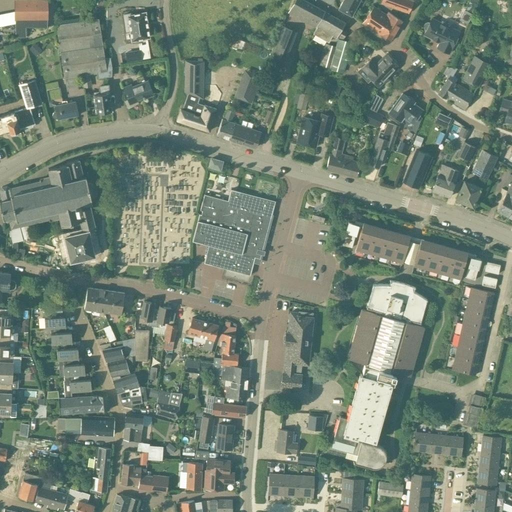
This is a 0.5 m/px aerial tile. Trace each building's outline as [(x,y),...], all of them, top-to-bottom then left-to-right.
[(14,0),(14,20),(15,20),(16,38),(26,37),(26,27),(47,27),(47,20),(48,20),(47,0),(14,0)] [(316,28),(325,12),(303,0),(294,0),(288,12),(316,28)] [(342,0),(338,9),(351,16),(355,9),(360,11),(365,0),(342,0)] [(408,13),(412,2),(405,0),(382,0),(381,3),(408,13)] [(475,0),(468,0),(466,10),(471,12),(475,0)] [(386,15),(373,7),(362,24),(389,42),(401,21),(388,13),(386,15)] [(134,13),(134,10),(121,12),(126,43),(150,39),(145,11),(134,13)] [(325,12),(316,28),(313,34),(329,43),(332,37),(336,39),(337,37),(342,40),(347,31),(341,29),(345,23),(325,12)] [(100,19),(58,25),(65,77),(97,72),(97,73),(98,78),(112,76),(112,69),(110,57),(105,58),(100,19)] [(440,23),(431,19),(429,23),(427,22),(424,23),(423,25),(423,27),(423,29),(425,31),(423,35),(439,43),(436,48),(448,54),(459,32),(449,27),(450,25),(441,21),(440,23)] [(297,31),(282,25),(269,55),(285,62),(297,31)] [(351,42),(342,40),(338,39),(336,47),(324,43),(318,65),(343,72),(351,42)] [(127,52),(128,61),(150,58),(147,41),(138,42),(140,50),(127,52)] [(35,43),(29,49),(35,54),(41,49),(35,43)] [(372,57),(357,71),(368,83),(371,80),(378,87),(397,67),(398,66),(386,54),(378,62),(372,57)] [(474,55),(462,78),(478,87),(490,64),(474,55)] [(180,109),(177,120),(208,131),(215,109),(204,105),(197,103),(199,97),(203,99),(204,61),(188,60),(185,60),(185,61),(184,92),(188,94),(182,110),(180,109)] [(438,94),(437,94),(445,99),(464,110),(473,95),(455,83),(457,79),(449,74),(447,78),(438,94)] [(242,75),(236,92),(253,99),(253,98),(259,81),(242,75)] [(132,83),(123,87),(127,97),(125,99),(128,108),(139,102),(139,100),(153,94),(147,79),(133,85),(132,83)] [(41,103),(35,80),(20,84),(26,107),(41,103)] [(57,81),(45,83),(46,90),(49,106),(55,105),(57,111),(55,112),(54,112),(53,113),(52,114),(52,116),(53,117),(54,118),(55,118),(56,119),(58,118),(58,119),(59,119),(61,119),(62,120),(63,120),(65,119),(66,118),(67,117),(78,115),(75,101),(63,103),(60,87),(58,88),(57,81)] [(327,83),(324,91),(337,96),(340,87),(327,83)] [(109,93),(108,85),(100,86),(101,94),(94,95),(96,113),(111,111),(109,93)] [(310,88),(301,86),(300,93),(297,92),(294,104),(297,105),(296,108),(305,110),(310,88)] [(496,90),(488,86),(486,91),(493,95),(496,90)] [(402,93),(388,112),(401,121),(403,118),(413,125),(423,110),(414,103),(414,102),(413,101),(413,99),(409,96),(407,97),(402,93)] [(511,100),(503,98),(498,112),(506,115),(504,121),(511,123),(511,107),(509,106),(511,100)] [(26,108),(16,111),(22,128),(35,124),(30,107),(26,108)] [(383,115),(367,107),(361,121),(377,127),(383,115)] [(229,139),(234,123),(231,122),(235,111),(227,108),(224,119),(222,119),(221,122),(217,134),(229,139)] [(274,112),(268,110),(264,121),(269,123),(274,112)] [(22,128),(16,111),(14,111),(14,112),(0,116),(0,133),(10,131),(10,132),(11,132),(14,135),(18,134),(20,130),(21,129),(20,129),(22,128)] [(439,112),(435,121),(447,127),(451,118),(439,112)] [(331,116),(322,114),(320,121),(303,117),(297,142),(314,146),(318,133),(327,135),(331,116)] [(453,118),(443,139),(452,143),(462,123),(453,118)] [(391,150),(396,135),(399,126),(387,121),(384,132),(380,131),(369,163),(379,166),(385,148),(391,150)] [(260,131),(234,123),(229,139),(255,147),(260,131)] [(462,128),(458,135),(466,139),(470,131),(462,128)] [(417,136),(413,145),(420,148),(423,139),(417,136)] [(344,140),(333,137),(332,143),(326,168),(357,176),(360,161),(352,159),(352,156),(341,154),(344,140)] [(399,141),(396,151),(404,154),(407,144),(399,141)] [(476,147),(465,141),(458,156),(469,161),(476,147)] [(491,153),(482,149),(471,171),(486,178),(497,153),(492,151),(491,153)] [(431,155),(416,150),(403,181),(412,185),(412,187),(416,189),(417,187),(431,155)] [(222,161),(211,158),(208,166),(219,168),(222,161)] [(0,190),(2,200),(0,200),(0,207),(3,219),(4,218),(5,219),(7,220),(8,220),(9,219),(11,226),(11,227),(48,217),(49,220),(60,218),(62,226),(80,221),(83,231),(88,230),(89,231),(95,229),(88,202),(92,201),(90,195),(92,195),(94,194),(96,191),(96,188),(96,186),(95,184),(94,183),(92,182),(91,181),(88,181),(87,181),(85,176),(83,176),(78,159),(66,161),(67,163),(48,168),(50,176),(40,178),(40,180),(10,188),(9,187),(7,185),(2,186),(0,188),(0,190)] [(458,170),(448,166),(444,177),(437,174),(432,190),(448,196),(454,181),(458,170)] [(479,187),(464,180),(456,199),(466,203),(466,205),(470,206),(471,205),(472,205),(479,187)] [(511,180),(496,209),(508,216),(511,207),(511,180)] [(227,200),(204,194),(200,210),(202,210),(201,214),(199,214),(192,240),(208,245),(203,263),(250,275),(254,257),(259,258),(275,201),(230,189),(227,200)] [(367,252),(375,225),(363,222),(356,248),(367,252)] [(375,225),(367,252),(379,255),(386,229),(375,225)] [(379,255),(391,258),(398,232),(386,229),(379,255)] [(83,231),(64,236),(70,261),(95,255),(94,255),(91,241),(89,231),(88,230),(83,231)] [(345,231),(342,245),(351,248),(355,234),(345,231)] [(398,232),(391,258),(402,262),(410,235),(398,232)] [(425,268),(433,241),(421,238),(413,265),(425,268)] [(425,268),(437,271),(444,245),(433,241),(425,268)] [(444,245),(437,271),(449,275),(456,248),(444,245)] [(468,251),(456,248),(449,275),(460,278),(468,251)] [(471,257),(465,277),(474,279),(477,269),(478,270),(481,259),(471,257)] [(487,262),(485,271),(498,274),(500,265),(487,262)] [(171,268),(170,275),(182,276),(183,268),(171,268)] [(10,273),(0,272),(0,301),(1,302),(2,298),(1,297),(2,289),(8,290),(11,290),(13,289),(15,288),(16,286),(16,284),(16,282),(14,280),(13,279),(9,278),(10,273)] [(484,276),(482,285),(495,288),(497,279),(484,276)] [(354,461),(353,461),(372,467),(373,467),(374,467),(375,467),(376,467),(377,467),(378,467),(379,466),(380,466),(381,465),(382,465),(383,464),(384,464),(384,463),(385,462),(386,461),(386,460),(387,459),(387,458),(387,457),(387,456),(387,455),(387,454),(387,453),(387,452),(387,451),(386,450),(386,449),(385,448),(384,447),(383,446),(382,445),(381,445),(381,444),(380,444),(379,444),(374,442),(375,439),(387,396),(388,393),(391,382),(392,381),(394,382),(395,378),(400,379),(402,371),(405,372),(411,374),(424,326),(410,322),(411,320),(421,323),(427,299),(424,297),(420,295),(417,293),(416,292),(415,292),(415,291),(412,290),(409,289),(406,288),(400,286),(395,285),(389,284),(384,284),(378,284),(373,284),(372,285),(366,307),(376,310),(376,313),(361,309),(347,357),(365,362),(362,373),(360,373),(350,408),(348,416),(347,417),(340,415),(331,446),(357,454),(355,461),(354,461)] [(471,287),(466,308),(489,313),(494,292),(471,287)] [(121,314),(124,292),(90,288),(86,290),(84,309),(121,314)] [(147,325),(152,326),(154,321),(156,321),(158,310),(153,309),(154,302),(144,301),(140,317),(144,317),(144,319),(148,320),(147,325)] [(154,321),(152,326),(166,329),(167,323),(173,324),(175,313),(170,312),(170,308),(159,306),(158,310),(156,321),(154,321)] [(0,324),(11,325),(11,309),(0,308),(0,324)] [(484,334),(489,313),(466,308),(461,328),(484,334)] [(59,310),(44,311),(45,328),(50,328),(65,327),(68,326),(65,326),(64,316),(62,316),(59,316),(59,310)] [(299,313),(290,312),(288,333),(285,332),(284,344),(286,344),(284,372),(283,372),(281,386),(300,388),(301,374),(300,374),(301,363),(308,363),(312,318),(298,316),(299,313)] [(188,333),(206,338),(203,349),(211,351),(218,325),(192,317),(188,333)] [(173,324),(167,323),(166,329),(164,339),(165,339),(163,350),(172,351),(174,341),(175,341),(177,325),(173,324)] [(0,340),(10,341),(11,325),(0,324),(0,340)] [(65,327),(50,328),(51,344),(52,344),(72,342),(71,332),(69,332),(66,332),(65,327)] [(480,354),(484,334),(461,328),(457,349),(480,354)] [(134,330),(134,349),(134,356),(135,360),(147,361),(149,330),(134,330)] [(223,342),(221,359),(237,361),(238,354),(233,353),(235,334),(220,333),(219,342),(223,342)] [(0,355),(9,356),(10,341),(0,340),(0,355)] [(72,342),(52,344),(52,349),(57,348),(57,349),(58,360),(63,359),(78,358),(77,347),(75,347),(72,348),(72,342)] [(134,356),(134,349),(128,350),(126,345),(103,350),(106,362),(134,356)] [(475,375),(480,354),(457,349),(452,370),(475,375)] [(0,355),(0,371),(12,372),(12,371),(13,356),(9,356),(0,355)] [(78,358),(63,359),(64,375),(70,375),(85,373),(84,363),(82,363),(79,363),(78,358)] [(222,372),(248,374),(249,367),(236,365),(237,361),(221,359),(214,358),(213,363),(212,367),(222,368),(222,372)] [(200,361),(186,359),(184,371),(198,373),(200,361)] [(129,373),(125,360),(107,364),(111,377),(129,373)] [(247,382),(248,374),(222,372),(222,368),(212,367),(213,363),(201,362),(200,369),(212,370),(212,374),(222,375),(221,379),(225,379),(247,382)] [(0,387),(11,388),(12,372),(0,371),(0,387)] [(313,372),(313,382),(323,383),(324,372),(313,372)] [(65,398),(71,397),(71,391),(91,390),(90,379),(88,379),(88,373),(85,373),(70,375),(64,375),(65,379),(63,379),(65,398)] [(139,389),(139,386),(135,374),(112,377),(118,394),(129,390),(132,404),(141,403),(139,389)] [(245,399),(247,382),(225,379),(224,385),(226,386),(225,397),(245,399)] [(11,403),(11,388),(0,387),(0,402),(11,403)] [(47,393),(47,398),(59,397),(58,390),(47,391),(47,393)] [(171,393),(159,390),(159,391),(157,398),(156,403),(158,404),(156,413),(175,418),(182,393),(171,392),(171,393)] [(84,396),(71,397),(65,398),(58,398),(59,413),(85,411),(108,410),(107,395),(84,396)] [(485,398),(483,398),(473,395),(464,424),(477,427),(485,398)] [(212,413),(212,414),(244,417),(245,406),(223,404),(224,398),(213,396),(213,403),(212,413)] [(11,403),(0,402),(0,416),(16,417),(17,403),(11,403)] [(46,404),(44,404),(37,403),(35,403),(34,416),(46,416),(46,404)] [(143,414),(126,413),(123,439),(140,442),(143,414)] [(309,415),(307,429),(321,430),(323,417),(309,415)] [(65,429),(80,429),(80,433),(112,435),(114,417),(91,416),(85,416),(81,416),(81,417),(65,418),(65,429)] [(204,416),(200,441),(210,443),(213,417),(204,416)] [(233,425),(218,423),(216,447),(230,449),(233,425)] [(292,430),(279,429),(277,452),(290,453),(290,452),(296,452),(297,443),(291,442),(292,430)] [(414,450),(429,452),(431,434),(415,432),(414,450)] [(445,453),(447,435),(431,434),(429,452),(445,453)] [(447,435),(445,453),(461,455),(462,437),(447,435)] [(482,435),(481,451),(499,452),(500,437),(482,435)] [(167,445),(164,448),(171,454),(174,451),(176,448),(169,442),(167,445)] [(149,446),(147,459),(158,460),(161,460),(162,447),(149,446)] [(92,477),(91,489),(106,491),(110,448),(99,447),(96,447),(95,458),(100,459),(99,468),(98,478),(92,477)] [(6,472),(1,490),(15,494),(21,473),(10,470),(16,450),(9,448),(2,471),(6,472)] [(497,468),(499,452),(481,451),(479,466),(497,468)] [(232,482),(233,475),(228,474),(229,460),(207,458),(206,470),(205,470),(204,489),(223,491),(224,481),(232,482)] [(182,462),(182,471),(186,471),(185,488),(201,488),(202,463),(186,462),(182,462)] [(133,464),(123,463),(122,483),(138,485),(138,488),(151,490),(152,477),(153,477),(153,475),(146,474),(146,468),(141,468),(141,467),(133,466),(133,464)] [(495,484),(496,477),(497,468),(479,466),(477,482),(483,483),(495,484)] [(34,500),(39,481),(41,476),(25,472),(18,496),(34,500)] [(267,494),(282,495),(283,474),(268,473),(267,494)] [(411,473),(410,489),(428,491),(430,475),(411,473)] [(152,477),(151,490),(151,491),(167,492),(167,489),(168,476),(153,474),(153,475),(153,477),(152,477)] [(298,475),(283,474),(282,495),(297,495),(298,475)] [(314,476),(298,475),(297,495),(313,496),(314,476)] [(341,492),(362,493),(363,478),(342,477),(341,492)] [(39,481),(34,500),(48,504),(47,506),(54,508),(55,506),(63,508),(67,494),(56,490),(57,486),(39,481)] [(403,485),(379,481),(378,494),(382,494),(401,497),(403,485)] [(89,494),(70,488),(67,497),(78,500),(74,511),(91,511),(94,505),(87,503),(89,494)] [(493,506),(494,490),(483,488),(476,488),(475,504),(493,506)] [(410,489),(408,505),(426,507),(428,491),(410,489)] [(341,492),(340,506),(355,508),(360,509),(362,493),(341,492)] [(117,494),(111,511),(133,511),(135,506),(136,506),(138,499),(137,499),(117,494)] [(215,500),(215,511),(232,511),(232,500),(229,500),(218,500),(217,501),(217,500),(215,500)] [(194,511),(193,501),(177,503),(178,511),(194,511)]
